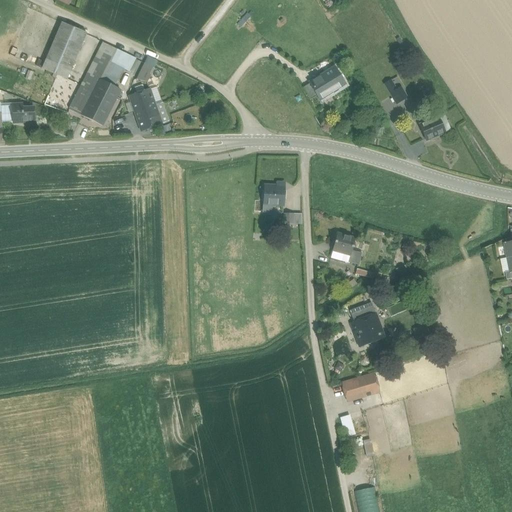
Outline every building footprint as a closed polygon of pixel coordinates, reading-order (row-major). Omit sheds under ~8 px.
[(87,35),(62,24),(43,69),(67,80),(87,35)] [(88,75),(114,87),(123,69),(129,56),(104,44),(88,75)] [(135,59),(129,56),(123,69),(129,72),(135,59)] [(154,68),(144,63),(136,80),(147,82),(154,68)] [(325,98),(335,92),(324,74),(309,83),(310,84),(317,96),(322,93),(325,98)] [(114,87),(88,75),(70,110),(102,126),(119,90),(114,87)] [(401,88),(396,91),(390,81),(385,85),(396,104),(402,101),(407,98),(401,88)] [(317,96),(310,84),(303,88),(310,100),(317,96)] [(134,113),(155,106),(149,89),(129,97),(134,113)] [(13,122),(12,106),(1,106),(1,114),(1,122),(13,122)] [(13,123),(34,122),(33,109),(23,109),(23,106),(12,106),(13,122),(13,123)] [(155,106),(134,113),(141,132),(162,125),(155,106)] [(113,119),(117,134),(132,130),(128,114),(113,119)] [(443,115),(438,117),(444,133),(450,131),(443,115)] [(444,133),(438,117),(419,125),(425,139),(427,141),(444,133)] [(276,187),(265,186),(264,205),(283,206),(283,188),(276,188),(276,187)] [(301,215),(284,214),(284,224),(301,225),(301,215)] [(344,236),(337,234),(332,251),(343,254),(344,254),(350,255),(352,251),(355,239),(344,237),(344,236)] [(348,262),(350,255),(344,254),(343,254),(332,251),(331,257),(348,262)] [(350,255),(348,262),(358,265),(361,254),(352,251),(350,255)] [(367,272),(357,269),(355,275),(365,277),(367,272)] [(349,312),(353,323),(375,314),(371,304),(349,312)] [(384,338),(375,314),(353,323),(350,324),(359,347),(373,342),(376,341),(384,338)] [(429,324),(414,330),(419,352),(434,347),(429,324)] [(452,363),(465,359),(463,352),(450,356),(452,363)] [(374,375),(342,384),(347,401),(379,392),(374,375)] [(341,417),(346,436),(355,434),(350,414),(341,417)] [(381,511),(377,490),(353,494),(357,511),(381,511)]
